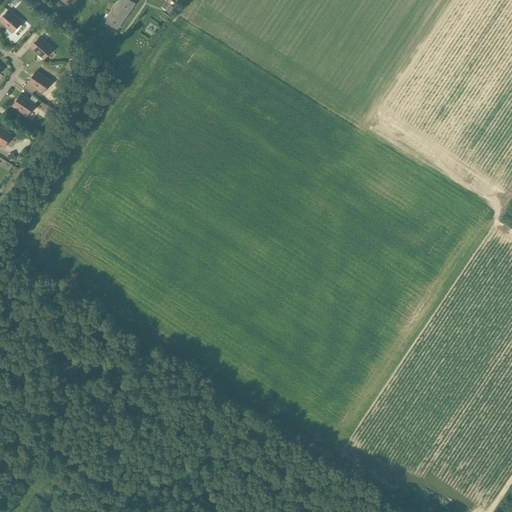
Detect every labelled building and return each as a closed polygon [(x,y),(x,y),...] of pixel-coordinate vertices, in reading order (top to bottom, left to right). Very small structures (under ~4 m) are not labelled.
[(136,4),(130,0),(121,0),(112,13),(110,13),(105,20),(118,29),(136,4)] [(22,22),(9,10),(0,19),(0,20),(8,28),(6,29),(11,34),(13,32),(22,22)] [(53,49),(40,37),(31,47),(39,55),(38,56),(42,60),(44,59),(53,49)] [(51,81),(36,71),(29,82),(38,88),(36,90),(42,94),(43,92),(51,81)] [(35,104),(20,94),(13,105),(22,112),(21,113),(26,117),(27,115),(35,104)] [(0,145),(4,147),(12,134),(0,126),(0,145)] [(8,157),(7,159),(12,163),(16,157),(10,154),(8,157)]
